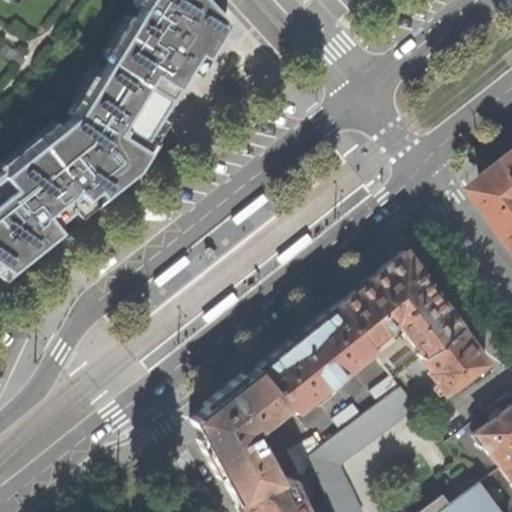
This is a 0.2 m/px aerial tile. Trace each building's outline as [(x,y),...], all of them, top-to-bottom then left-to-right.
[(0,167),(0,263),(0,264),(118,169),(128,161),(192,58),(220,14),(206,0),(142,0),(74,113),(2,169),(0,167)] [(509,225),(511,228),(511,161),(481,186),(509,225)] [(240,222),(243,226),(274,201),(268,194),(266,196),(242,215),(237,219),(240,222)] [(315,241),(310,235),(279,259),(284,265),(287,263),(311,244),(315,241)] [(391,373),(405,363),(458,322),(431,286),(402,249),(368,274),(345,293),(335,300),(373,350),(391,373)] [(160,284),(163,288),(194,264),(188,257),(186,259),(162,278),(158,281),(160,284)] [(241,299),(236,293),(205,317),(210,324),(213,321),(237,303),(241,299)] [(295,412),(373,350),(335,300),(295,332),(256,363),(286,400),(295,412)] [(472,369),(485,359),(471,340),(458,322),(405,363),(423,386),(433,379),(443,392),(469,373),(472,369)] [(250,429),(286,400),(256,363),(189,417),(211,457),(227,486),(234,502),(278,480),(250,429)] [(313,435),(288,447),(299,470),(312,464),(328,498),(334,511),(349,511),(356,509),(336,462),(415,403),(400,384),(321,444),(313,435)] [(511,402),(473,431),(499,466),(511,455),(511,402)] [(425,455),(455,495),(475,481),(444,440),(425,455)] [(511,482),(511,455),(499,466),(511,482)] [(289,475),(278,480),(234,502),(238,511),(334,511),(328,498),(305,509),(289,475)] [(497,511),(475,481),(455,495),(433,511),(497,511)]
